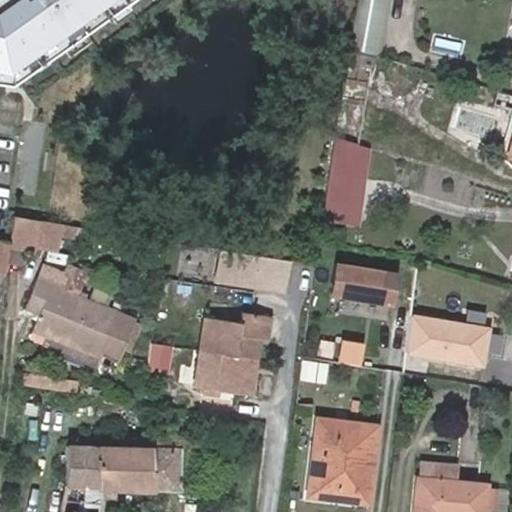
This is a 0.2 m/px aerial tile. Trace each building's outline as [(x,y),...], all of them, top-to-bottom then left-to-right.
[(0,0),(0,82),(7,83),(123,0),(0,0)] [(384,49),(388,0),(358,0),(355,47),(384,49)] [(511,105),(511,99),(496,95),(492,108),(510,114),(511,105)] [(327,171),(359,176),(364,149),(358,147),(332,140),(327,171)] [(353,205),(359,176),(327,171),(321,200),(353,205)] [(12,215),(8,245),(32,249),(33,243),(37,219),(12,215)] [(37,219),(33,243),(55,247),(60,223),(37,219)] [(287,284),(291,261),(231,251),(228,274),(287,284)] [(61,274),(42,265),(22,311),(34,317),(28,330),(43,337),(36,352),(80,371),(87,356),(96,360),(100,354),(117,361),(133,322),(75,297),(86,274),(66,266),(61,274)] [(394,274),(336,265),(331,295),(390,305),(394,274)] [(407,353),(489,364),(495,322),(413,311),(407,353)] [(195,388),(253,395),(261,339),(269,340),(273,316),(243,312),(241,322),(205,317),(195,388)] [(20,384),(23,385),(73,394),(76,382),(22,372),(20,384)] [(307,496),(367,504),(376,426),(316,420),(307,496)] [(214,447),(215,436),(208,435),(206,446),(214,447)] [(64,487),(58,511),(99,511),(101,489),(181,491),(182,451),(196,452),(197,440),(149,438),(149,449),(65,447),(64,487)] [(418,479),(414,511),(481,511),(482,509),(494,510),(497,488),(485,486),(454,483),(456,468),(420,463),(418,479)]
